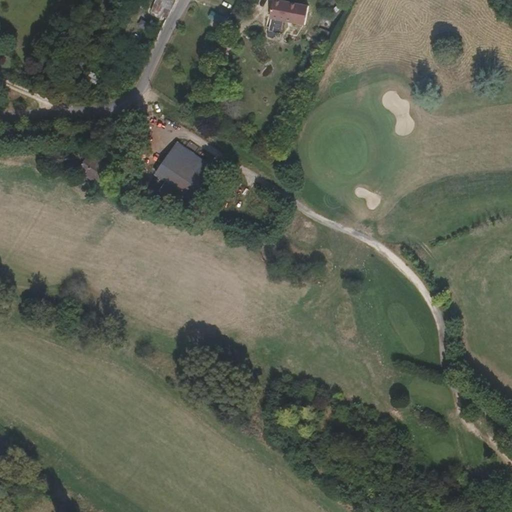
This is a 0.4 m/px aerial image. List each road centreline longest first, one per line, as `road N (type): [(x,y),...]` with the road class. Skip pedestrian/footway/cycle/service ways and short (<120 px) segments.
road 1 (track): [(130,99),(327,221),(389,250),(440,312),(451,378),(511,427)]
road 2 (unclassified): [(0,117),(120,106),(151,74),(187,0)]
